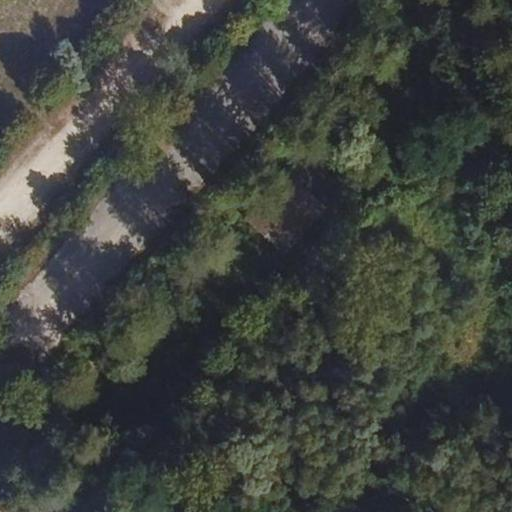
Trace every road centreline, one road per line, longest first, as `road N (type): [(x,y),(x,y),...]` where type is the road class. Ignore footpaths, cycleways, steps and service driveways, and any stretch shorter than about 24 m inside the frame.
road 1 (track): [(0,340),(311,0)]
road 2 (track): [(0,209),(196,0)]
